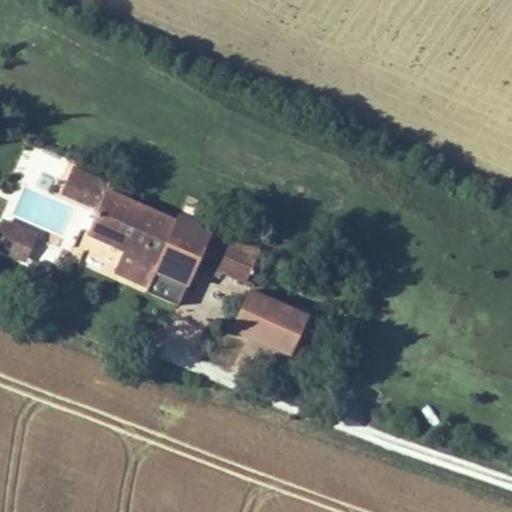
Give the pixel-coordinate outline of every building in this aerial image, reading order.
[(260,248),(177,212),(174,218),(107,189),(110,181),(72,164),(60,194),(96,209),(86,234),(123,250),(157,264),(154,271),(186,285),(196,262),(245,283),(260,248)] [(37,233),(1,218),(0,220),(0,251),(24,262),(37,233)] [(154,271),(157,264),(123,250),(113,272),(147,287),(154,271)] [(46,267),(30,261),(28,266),(44,273),(46,267)] [(177,306),(186,285),(154,271),(147,287),(145,292),(177,306)] [(248,288),(229,330),(289,357),(309,315),(248,288)]
